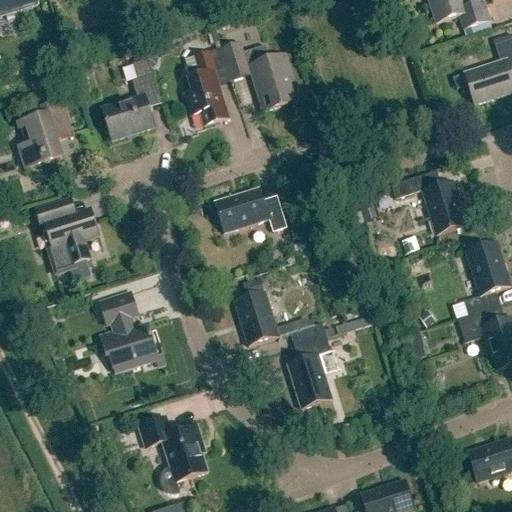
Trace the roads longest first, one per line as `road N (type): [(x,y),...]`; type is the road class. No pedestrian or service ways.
road 1 (residential): [(143,171),(194,336),(225,394),(326,479)]
road 2 (residential): [(326,479),(511,404)]
road 3 (track): [(0,353),(76,511)]
